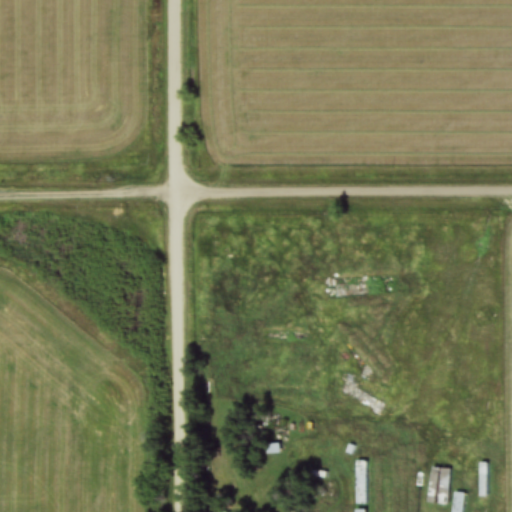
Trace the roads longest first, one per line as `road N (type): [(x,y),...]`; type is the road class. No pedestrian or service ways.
road 1 (residential): [(181,511),(178,0)]
road 2 (residential): [(511,189),(0,189)]
